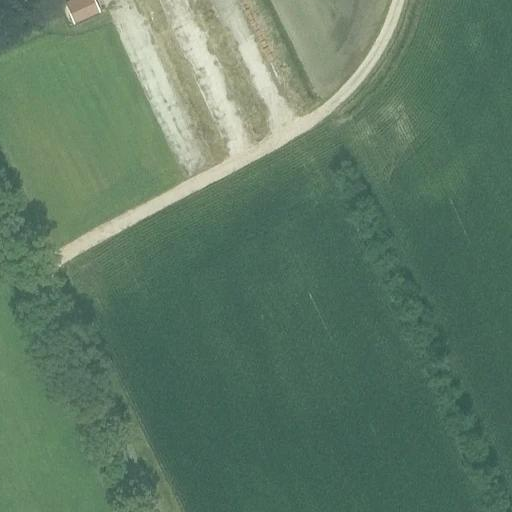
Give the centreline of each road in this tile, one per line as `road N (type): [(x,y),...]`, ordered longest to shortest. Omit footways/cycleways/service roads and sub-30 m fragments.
road 1 (unknown): [(38,269),(311,126),(382,49),(397,0)]
road 2 (unclassified): [(157,511),(0,192)]
